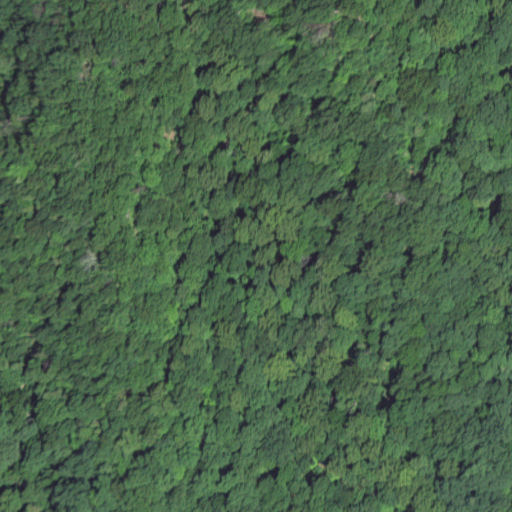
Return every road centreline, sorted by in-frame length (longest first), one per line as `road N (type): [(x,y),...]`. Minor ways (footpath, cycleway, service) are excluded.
road 1 (track): [(0,3),(31,511)]
road 2 (track): [(384,0),(386,49),(369,81),(280,102),(182,0)]
